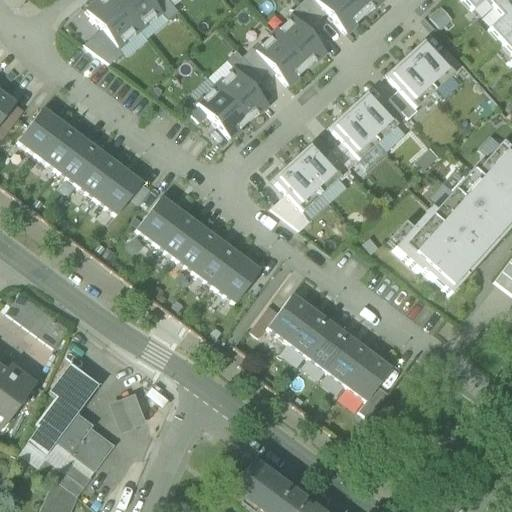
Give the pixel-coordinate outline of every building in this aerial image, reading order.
[(137,33),(109,0),(101,0),(85,14),(100,32),(116,51),(137,33)] [(109,0),(137,33),(159,15),(146,0),(109,0)] [(164,0),(146,0),(159,15),(166,24),(177,15),(164,0)] [(179,0),(165,0),(173,9),(181,1),(179,0)] [(315,25),(325,16),(311,1),(310,0),(307,0),(299,7),(315,25)] [(344,0),(312,0),(311,1),(325,16),(344,37),(363,19),(344,0)] [(344,0),(363,19),(381,2),(379,0),(344,0)] [(457,0),(471,14),(472,13),(483,2),(492,11),(503,0),(457,0)] [(511,0),(503,0),(492,11),(500,20),(488,31),(487,32),(499,45),(511,33),(511,0)] [(483,2),(472,13),(480,22),(492,11),(483,2)] [(289,17),(291,20),(305,35),(315,25),(299,7),(289,17)] [(450,23),(439,11),(427,21),(439,34),(450,23)] [(492,11),(480,22),(488,31),(500,20),(492,11)] [(137,33),(145,42),(167,24),(166,24),(159,15),(137,33)] [(323,55),(305,35),(291,20),(272,37),(304,72),(323,55)] [(107,69),(121,57),(116,51),(100,32),(81,49),(107,69)] [(137,33),(116,51),(121,57),(125,62),(146,44),(145,42),(137,33)] [(511,33),(499,45),(511,59),(511,58),(511,33)] [(304,72),(272,37),(253,54),(257,58),(273,76),(286,89),(304,72)] [(433,95),(452,77),(436,60),(421,44),(402,62),(433,95)] [(246,67),(257,58),(253,54),(251,51),(240,60),(246,67)] [(445,52),(436,60),(452,77),(455,80),(463,72),(445,52)] [(246,67),(240,60),(235,54),(225,64),(233,73),(249,90),(259,81),(246,67)] [(246,67),(259,81),(266,75),(270,79),(273,76),(257,58),(246,67)] [(433,95),(402,62),(383,79),(396,94),(413,112),(433,95)] [(214,90),(247,125),(265,108),(233,73),(214,90)] [(452,77),(433,95),(441,104),(460,87),(455,80),(452,77)] [(196,107),(214,90),(206,80),(187,97),(196,107)] [(247,125),(214,90),(196,107),(228,142),(247,125)] [(415,114),(413,112),(396,94),(387,102),(406,123),(415,114)] [(346,113),(376,147),(395,129),(365,96),(346,113)] [(0,124),(13,107),(0,97),(0,124)] [(23,114),(13,107),(0,124),(0,140),(2,142),(23,114)] [(15,146),(35,160),(60,127),(40,112),(15,146)] [(326,131),(340,146),(357,164),(376,147),(346,113),(326,131)] [(35,160),(55,175),(80,142),(60,127),(35,160)] [(376,147),(384,156),(403,138),(395,129),(376,147)] [(487,160),(498,148),(489,139),(478,152),(487,160)] [(55,175),(75,190),(100,157),(80,142),(55,175)] [(348,173),(357,164),(340,146),(331,154),(348,173)] [(511,157),(500,146),(498,148),(487,160),(473,176),(469,174),(464,180),(450,195),(437,210),(433,215),(428,211),(391,253),(417,276),(420,274),(449,299),(511,227),(511,157)] [(376,147),(357,164),(365,173),(384,156),(376,147)] [(337,182),(338,181),(322,163),(308,148),(289,165),(319,199),(337,182)] [(436,161),(428,152),(413,167),(421,175),(436,161)] [(331,154),(322,163),(338,181),(341,183),(350,175),(348,173),(331,154)] [(75,190),(94,204),(119,171),(100,157),(75,190)] [(319,199),(289,165),(270,183),(284,198),(300,216),(319,199)] [(139,186),(119,171),(94,204),(114,219),(127,202),(139,186)] [(455,172),(441,187),(450,195),(464,180),(455,172)] [(319,199),(328,208),(345,191),(337,182),(319,199)] [(139,186),(127,202),(137,210),(149,193),(139,186)] [(428,202),(437,210),(450,195),(441,187),(428,202)] [(392,202),(385,194),(376,202),(383,210),(392,202)] [(308,225),(300,216),(284,198),(268,212),(298,235),(308,225)] [(300,216),(308,225),(328,208),(319,199),(300,216)] [(134,234),(154,249),(179,216),(158,201),(134,234)] [(154,249),(173,263),(198,230),(179,216),(154,249)] [(173,263),(193,278),(218,245),(198,230),(173,263)] [(193,278),(212,292),(237,259),(218,245),(193,278)] [(257,274),(237,259),(212,292),(233,307),(257,274)] [(511,269),(507,266),(500,276),(511,284),(511,269)] [(511,300),(511,299),(511,284),(500,276),(493,285),(511,300)] [(4,317),(53,353),(67,333),(18,297),(4,317)] [(290,299),(276,317),(265,332),(285,347),(310,314),(290,299)] [(257,342),(265,332),(276,317),(267,310),(248,335),(257,342)] [(285,347),(305,361),(329,328),(310,314),(285,347)] [(305,361),(324,376),(349,343),(329,328),(305,361)] [(324,376),(344,390),(369,357),(349,343),(324,376)] [(344,390),(364,405),(376,389),(389,372),(369,357),(344,390)] [(43,460),(54,446),(75,418),(97,389),(68,368),(46,396),(53,402),(32,430),(35,432),(25,446),(25,447),(43,460)] [(0,432),(0,433),(33,388),(8,369),(3,375),(0,373),(0,432)] [(385,397),(376,389),(364,405),(357,415),(366,422),(385,397)] [(144,428),(132,397),(106,408),(117,438),(144,428)] [(91,429),(75,418),(54,446),(55,447),(52,450),(67,461),(69,458),(93,475),(112,449),(89,432),(91,429)] [(25,447),(18,457),(37,472),(45,462),(64,477),(71,467),(90,481),(93,475),(69,458),(67,461),(52,450),(55,447),(54,446),(43,460),(25,447)] [(71,467),(64,477),(45,462),(37,472),(57,486),(76,500),(83,491),(90,481),(71,467)] [(241,503),(252,511),(295,511),(302,503),(250,465),(228,494),(240,503),(241,503)] [(70,511),(76,500),(52,483),(39,511),(70,511)] [(313,511),(302,503),(295,511),(313,511)]
